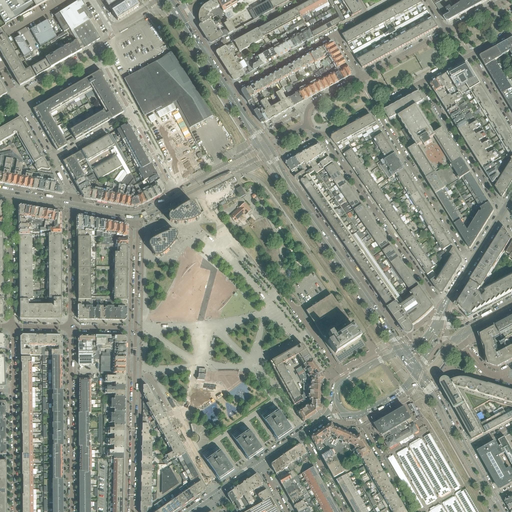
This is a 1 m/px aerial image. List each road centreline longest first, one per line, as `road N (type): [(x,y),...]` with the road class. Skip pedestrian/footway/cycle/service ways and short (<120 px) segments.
road 1 (residential): [(442,310),(322,135)]
road 2 (residential): [(71,511),(70,328)]
road 3 (residential): [(373,107),(473,260)]
road 4 (residential): [(390,327),(289,185)]
road 5 (residential): [(503,211),(421,81)]
road 6 (tertiary): [(376,311),(289,185)]
road 7 (residential): [(216,492),(149,377),(134,375)]
road 8 (tertiary): [(415,375),(489,501)]
road 9 (residential): [(134,375),(133,511)]
road 10 (residential): [(10,194),(11,326)]
road 11 (residential): [(70,328),(70,205)]
road 12 (residential): [(228,91),(335,32)]
